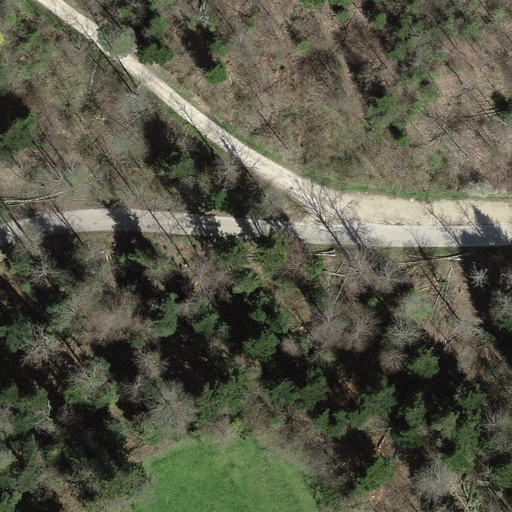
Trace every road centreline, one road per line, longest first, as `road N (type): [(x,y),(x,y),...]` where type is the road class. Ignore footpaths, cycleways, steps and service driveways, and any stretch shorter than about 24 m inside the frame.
road 1 (unclassified): [(511,225),(384,235),(219,208),(79,211),(0,235)]
road 2 (track): [(34,0),(221,143),(384,235)]
